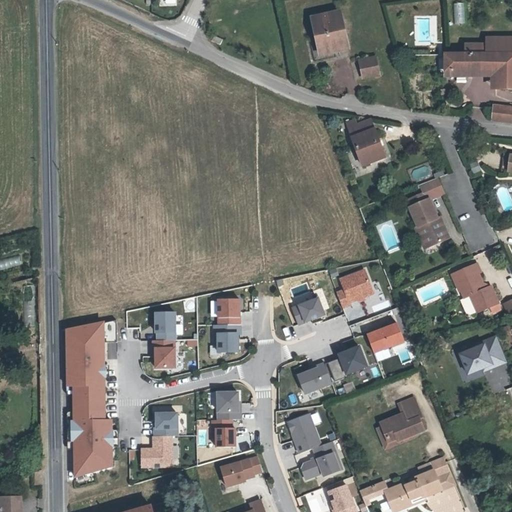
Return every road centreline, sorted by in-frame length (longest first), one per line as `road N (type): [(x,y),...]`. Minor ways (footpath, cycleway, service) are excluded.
road 1 (secondary): [(47,0),(55,511)]
road 2 (residential): [(511,131),(317,101),(182,38)]
road 3 (residential): [(296,511),(255,369)]
road 4 (unknown): [(481,511),(423,383)]
road 5 (residential): [(255,369),(134,406)]
